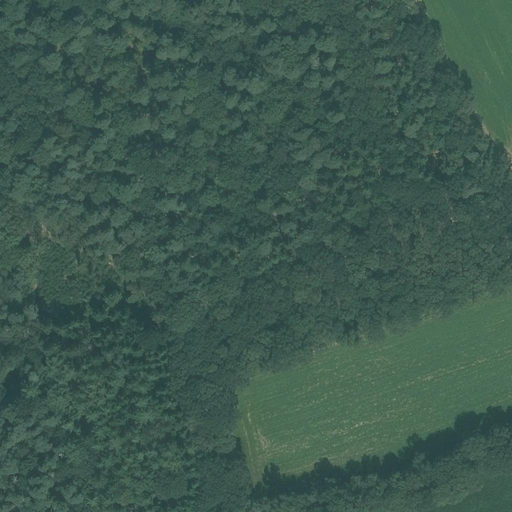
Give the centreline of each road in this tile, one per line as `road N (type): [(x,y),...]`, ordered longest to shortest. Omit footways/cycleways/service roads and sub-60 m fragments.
road 1 (track): [(0,213),(27,282),(71,511)]
road 2 (track): [(238,511),(249,498),(373,483),(511,427)]
road 3 (track): [(411,0),(466,120),(511,172)]
road 4 (track): [(62,0),(28,102),(0,89)]
